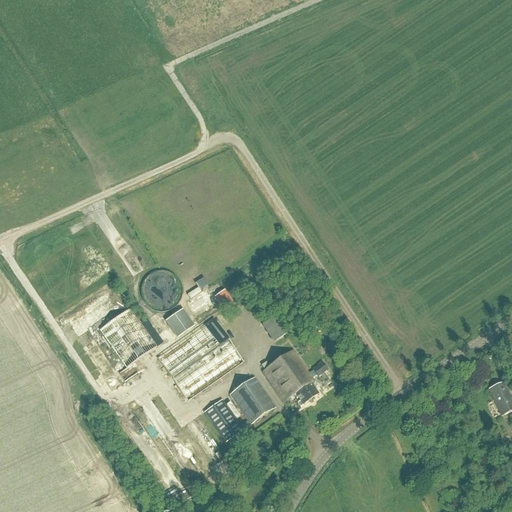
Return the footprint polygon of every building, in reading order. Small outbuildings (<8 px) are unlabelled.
[(74,241),(79,251),(74,254),(72,251),(65,254),(69,262),(88,253),(83,243),(82,244),(79,239),(74,241)] [(40,262),(43,267),(55,259),(52,254),(40,262)] [(57,259),(43,273),(50,280),(64,266),(57,259)] [(249,274),(243,276),(246,282),(251,280),(249,274)] [(198,291),(201,289),(208,301),(213,298),(202,277),(193,282),(198,291)] [(190,316),(208,304),(199,292),(182,304),(190,316)] [(233,305),(224,292),(216,298),(224,311),(233,305)] [(108,297),(78,317),(84,326),(114,307),(108,297)] [(162,323),(172,339),(190,328),(180,312),(162,323)] [(152,345),(137,325),(129,330),(123,321),(127,318),(123,313),(117,317),(121,322),(114,327),(110,322),(96,332),(123,371),(120,373),(122,376),(128,371),(124,365),(152,345)] [(75,332),(84,326),(76,316),(68,322),(75,332)] [(176,346),(153,358),(167,383),(234,346),(222,347),(222,340),(219,341),(219,332),(213,333),(205,337),(201,338),(194,341),(192,341),(186,345),(176,346)] [(229,347),(170,384),(181,402),(240,365),(229,347)] [(309,375),(293,353),(263,373),(284,403),(295,396),(303,407),(319,396),(311,385),(314,383),(312,380),(316,376),(318,378),(328,371),(323,365),(309,375)] [(227,445),(277,408),(254,378),(230,396),(248,421),(240,426),(236,421),(240,417),(230,403),(226,406),(223,402),(204,415),(227,445)] [(501,418),(511,412),(511,400),(504,383),(489,391),(501,418)] [(117,417),(129,433),(139,426),(128,409),(117,417)] [(187,475),(197,468),(195,464),(184,471),(187,475)]
